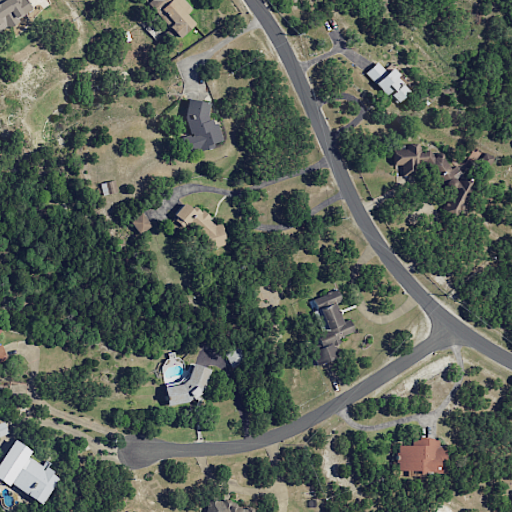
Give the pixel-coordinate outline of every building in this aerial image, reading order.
[(0,0),(0,28),(31,14),(24,0),(19,0),(14,3),(12,0),(0,0)] [(194,24),(186,14),(190,10),(181,0),(148,0),(146,1),(176,39),(194,24)] [(364,72),(385,95),(387,94),(396,103),(409,90),(389,68),(385,72),(375,62),(364,72)] [(205,99),(182,105),(190,134),(181,137),(185,154),(214,146),(213,142),(221,140),(215,117),(210,119),(205,99)] [(390,149),(396,181),(404,183),(406,175),(413,174),(420,166),(448,191),(443,206),(440,210),(450,219),(457,221),(470,178),(456,166),(450,167),(442,160),(441,152),(432,154),(426,149),(418,150),(417,142),(404,145),(402,146),(390,149)] [(465,167),(477,171),(475,175),(481,178),(489,154),(471,148),(465,167)] [(220,223),(210,225),(206,206),(187,211),(186,205),(174,208),(180,236),(199,232),(204,251),(226,246),(220,223)] [(136,233),(149,225),(141,212),(128,220),(136,233)] [(305,300),(321,347),(311,350),(315,364),(342,355),(336,337),(353,331),(349,320),(342,322),(335,303),(340,301),(336,290),(305,300)] [(166,405),(201,398),(199,389),(209,388),(205,365),(189,368),(191,380),(163,386),(166,405)] [(445,472),(445,446),(438,446),(438,438),(415,438),(415,445),(395,445),(395,472),(445,472)] [(41,504),(58,476),(43,466),(26,456),(30,450),(12,439),(0,457),(0,482),(6,486),(8,483),(41,504)] [(259,511),(208,498),(204,511),(259,511)]
